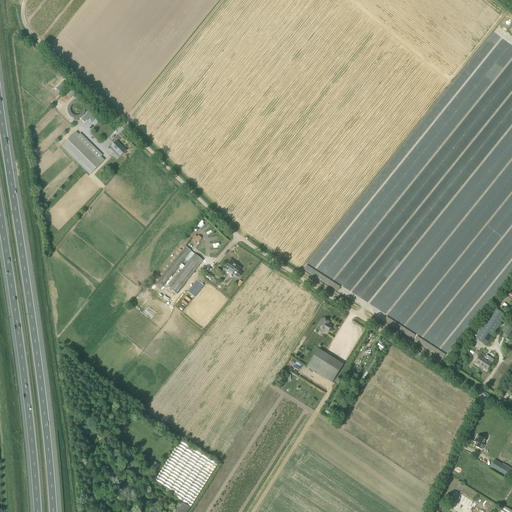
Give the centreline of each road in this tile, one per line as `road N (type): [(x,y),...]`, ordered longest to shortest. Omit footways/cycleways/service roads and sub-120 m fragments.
road 1 (unclassified): [(27,0),(27,28),(236,235),(481,396)]
road 2 (motorway): [(53,511),(0,106)]
road 3 (motorway): [(0,210),(37,511)]
road 4 (unknown): [(128,129),(229,0)]
road 5 (unclassified): [(429,511),(481,396)]
